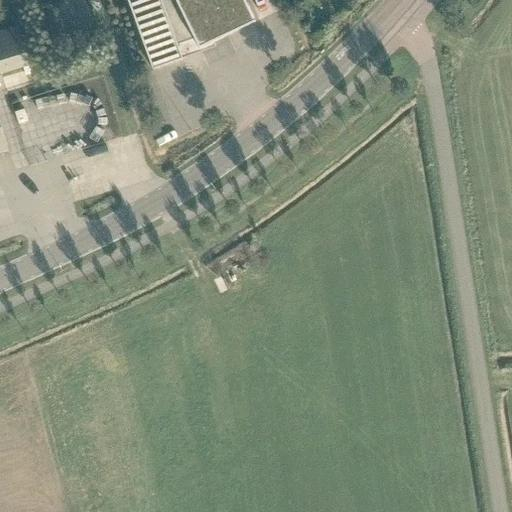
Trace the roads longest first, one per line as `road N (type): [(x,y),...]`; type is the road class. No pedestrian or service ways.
road 1 (unclassified): [(499,511),(431,78),(419,45),(389,11)]
road 2 (tertiary): [(0,280),(130,219),(234,153),(389,11)]
